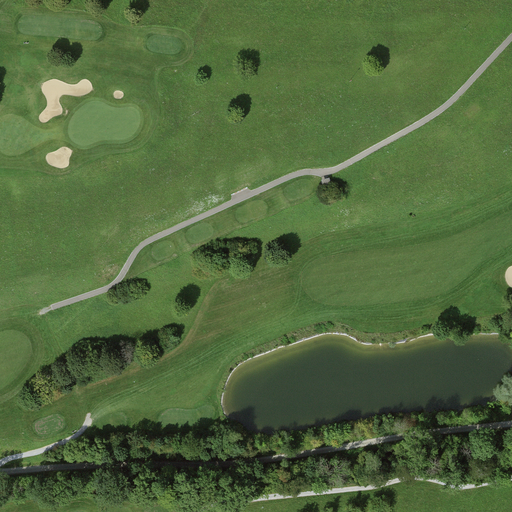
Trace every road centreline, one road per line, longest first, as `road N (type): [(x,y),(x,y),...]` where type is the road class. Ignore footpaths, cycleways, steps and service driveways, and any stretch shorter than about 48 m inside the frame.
road 1 (track): [(511,38),(435,114),(339,168),(300,174),(149,240),(116,285),(53,307)]
road 2 (track): [(511,425),(234,464),(0,474)]
road 3 (track): [(196,511),(411,478),(465,487),(511,477)]
